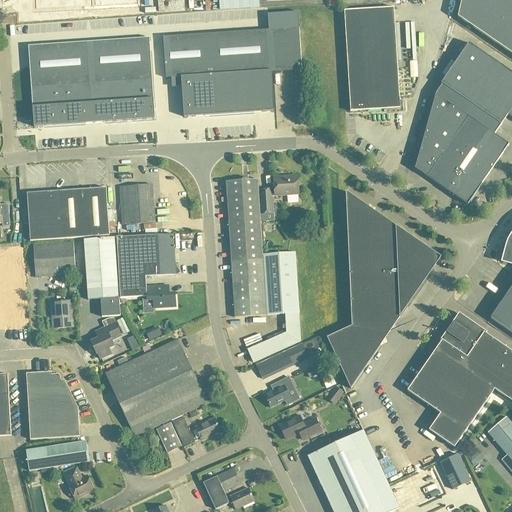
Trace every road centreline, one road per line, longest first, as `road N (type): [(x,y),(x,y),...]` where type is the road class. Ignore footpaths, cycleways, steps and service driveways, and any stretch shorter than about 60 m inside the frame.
road 1 (unclassified): [(261,433),(215,319),(204,147)]
road 2 (unclassified): [(137,491),(71,357),(0,356)]
road 3 (unclassified): [(204,147),(11,160)]
road 4 (unclassified): [(471,230),(472,251),(381,387)]
road 5 (unclassified): [(322,145),(438,224),(471,230)]
road 6 (unclassified): [(261,433),(137,491)]
